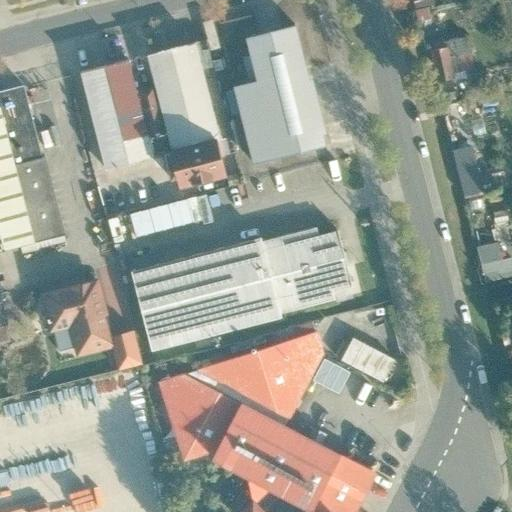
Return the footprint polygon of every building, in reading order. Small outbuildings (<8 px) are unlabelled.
[(309,80),(295,25),(245,37),(256,80),(233,86),(252,163),(325,145),(322,134),(326,134),(312,79),(309,80)] [(435,42),(439,76),(476,71),(472,37),(435,42)] [(133,57),(82,69),(107,170),(156,157),(152,144),(168,140),(180,185),(231,173),(198,41),(148,53),(156,84),(141,87),(133,57)] [(0,249),(67,235),(25,83),(0,88),(0,249)] [(466,188),(486,184),(478,145),(458,149),(466,188)] [(138,188),(107,195),(111,214),(143,205),(138,188)] [(121,224),(124,245),(148,241),(145,221),(121,224)] [(265,233),(133,267),(155,350),(285,316),(283,311),(336,295),(335,288),(356,282),(341,225),(321,230),(319,223),(266,238),(265,233)] [(511,273),(511,255),(505,256),(503,240),(481,243),(486,277),(511,273)] [(101,276),(40,290),(50,330),(70,326),(77,355),(113,345),(119,368),(143,362),(134,327),(115,332),(101,276)] [(6,301),(0,301),(0,325),(10,324),(6,301)] [(319,329),(159,379),(186,460),(211,451),(313,508),(310,511),(355,511),(377,472),(287,420),(326,351),(319,329)] [(396,363),(354,341),(343,362),(385,384),(396,363)] [(326,356),(316,379),(344,391),(353,368),(326,356)] [(267,511),(255,498),(240,511),(267,511)]
